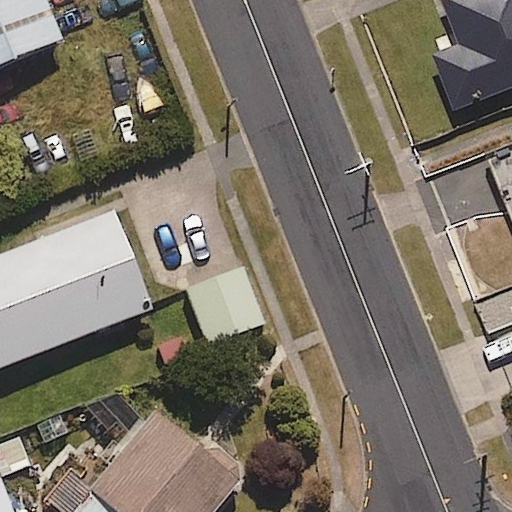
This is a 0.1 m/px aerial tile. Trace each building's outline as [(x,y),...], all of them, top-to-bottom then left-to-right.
[(0,0),(0,67),(61,44),(43,0),(0,0)] [(511,0),(442,0),(455,32),(432,40),(458,108),(511,86),(511,0)] [(511,136),(490,146),(511,201),(511,136)] [(0,369),(149,312),(112,215),(0,257),(0,369)] [(262,329),(243,272),(187,291),(206,348),(262,329)] [(211,511),(235,488),(152,411),(57,511),(211,511)] [(0,442),(0,480),(31,468),(18,435),(0,442)] [(36,511),(10,511),(0,487),(0,511),(45,511),(44,509),(36,511)]
